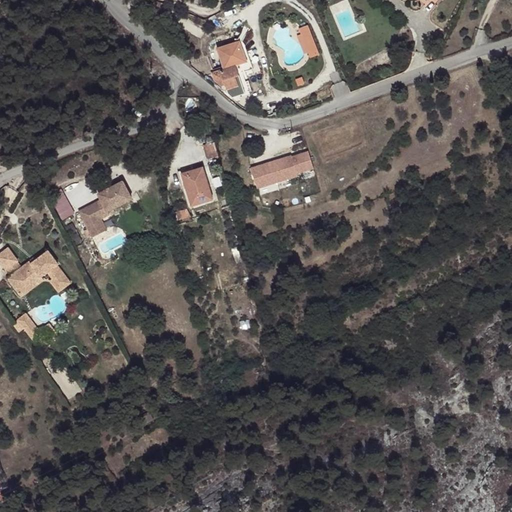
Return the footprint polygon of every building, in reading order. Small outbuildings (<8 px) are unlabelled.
[(312,24),(298,29),(309,59),(323,54),(312,24)] [(217,73),(220,81),(228,87),(230,86),(232,91),(234,94),(239,98),(251,94),(242,66),(254,62),(246,40),(223,48),(229,69),(217,73)] [(217,155),(213,141),(204,143),(207,157),(217,155)] [(313,150),(254,165),(259,187),(319,171),(313,150)] [(206,170),(184,177),(195,209),(218,202),(206,170)] [(103,202),(109,214),(134,201),(125,184),(100,196),(103,202)] [(95,206),(103,221),(111,217),(109,214),(103,202),(95,206)] [(95,206),(81,214),(94,239),(101,235),(96,225),(103,221),(95,206)] [(195,216),(191,209),(178,214),(179,217),(172,219),(178,239),(186,236),(181,221),(195,216)] [(96,225),(101,235),(108,231),(103,221),(96,225)] [(9,280),(24,299),(46,282),(43,279),(50,274),(55,281),(52,283),(60,294),(73,285),(59,267),(61,266),(50,253),(33,266),(31,264),(24,269),(20,263),(10,250),(0,257),(0,261),(8,272),(9,272),(13,278),(9,280)] [(20,322),(33,339),(41,333),(28,316),(20,322)] [(41,333),(33,339),(40,348),(58,334),(51,326),(41,333)]
